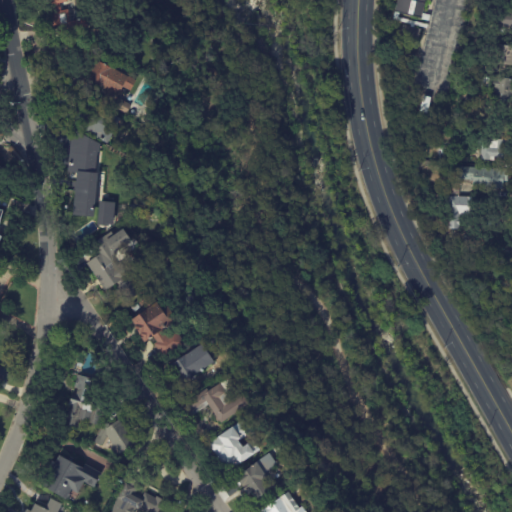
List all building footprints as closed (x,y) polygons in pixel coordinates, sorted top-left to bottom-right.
[(70,10),(72,25),(61,26),(53,27),(48,0),(69,0),(70,2),(61,3),(62,11),(70,10)] [(427,0),(424,14),(432,16),(430,21),(427,21),(426,25),(429,25),(428,29),(416,26),(415,28),(412,27),(412,25),(395,20),(397,12),(396,12),(398,0),(427,0)] [(511,28),(498,28),(498,11),(511,11),(511,28)] [(412,27),(421,29),(418,43),(400,38),(404,25),(412,27)] [(511,65),(495,65),(495,46),(511,46),(511,65)] [(470,74),(470,73),(461,72),(462,60),(483,62),(481,75),(470,74)] [(138,80),(132,91),(124,88),(119,98),(135,106),(131,116),(102,102),(108,90),(97,85),(95,89),(87,85),(98,61),(138,80)] [(509,85),(508,99),(490,98),(491,88),(485,88),(486,75),(510,77),(509,85)] [(432,99),(429,114),(422,113),(425,97),(432,98),(432,99)] [(109,144),(76,127),(78,123),(65,117),(70,107),(88,116),(94,105),(122,119),(109,144)] [(95,218),(74,216),(78,168),(71,167),(72,154),(71,154),(73,129),(98,143),(95,174),(99,174),(95,218)] [(508,140),(507,159),(495,159),(495,161),(481,160),(482,150),(479,150),(479,139),(508,140)] [(510,177),(510,181),(505,181),(505,190),(475,188),(475,181),(462,180),(463,167),(510,170),(510,177)] [(451,183),(461,184),(461,195),(451,195),(451,183)] [(461,228),(460,228),(460,230),(446,229),(446,224),(451,224),(452,204),(448,203),(448,196),(474,198),(473,214),(460,213),(460,221),(462,221),(461,228)] [(96,225),(112,227),(115,203),(99,201),(96,225)] [(436,217),(437,219),(426,221),(425,210),(434,208),(436,217)] [(124,296),(117,285),(106,292),(88,264),(97,257),(91,247),(106,237),(108,241),(125,230),(137,248),(123,258),(122,256),(114,262),(117,267),(125,262),(135,278),(133,279),(138,287),(134,289),(138,295),(128,302),(124,296)] [(175,331),(183,344),(162,359),(152,344),(155,343),(152,338),(143,343),(137,334),(138,333),(134,327),(135,327),(131,320),(144,312),(138,303),(152,294),(162,311),(167,308),(174,320),(169,323),(175,331)] [(209,347),(202,335),(215,327),(222,339),(209,347)] [(193,363),(199,373),(185,383),(172,364),(190,352),(195,359),(191,361),(193,363)] [(94,381),(97,382),(91,398),(109,404),(105,417),(103,417),(100,427),(79,420),(76,428),(65,425),(70,407),(69,407),(73,393),(77,395),(78,390),(75,389),(79,376),(94,381)] [(190,413),(184,405),(208,388),(210,391),(221,383),(221,384),(227,380),(231,381),(233,385),(233,388),(227,391),(234,400),(243,394),(250,404),(222,423),(209,405),(192,416),(190,413)] [(217,456),(207,442),(242,418),(250,430),(238,439),(242,445),(252,438),(259,448),(239,462),(238,461),(226,469),(217,456)] [(122,424),(137,446),(118,459),(111,449),(114,447),(108,437),(101,450),(95,441),(105,423),(111,427),(120,421),(122,424)] [(86,466),(102,475),(95,489),(86,484),(79,495),(73,492),(67,502),(44,488),(47,483),(42,480),(53,462),(57,465),(61,457),(84,470),(86,466)] [(265,474),(262,476),(269,487),(255,496),(247,485),(243,487),(234,474),(250,463),(251,464),(256,461),(265,474)] [(125,481),(136,488),(134,491),(141,495),(144,490),(154,496),(155,494),(164,499),(156,511),(145,511),(136,507),(133,511),(109,511),(110,511),(108,510),(124,481),(125,481)] [(257,511),(287,491),(301,511),(257,511)] [(59,508),(57,511),(24,511),(26,508),(31,510),(35,502),(45,507),(50,496),(62,502),(59,508)]
